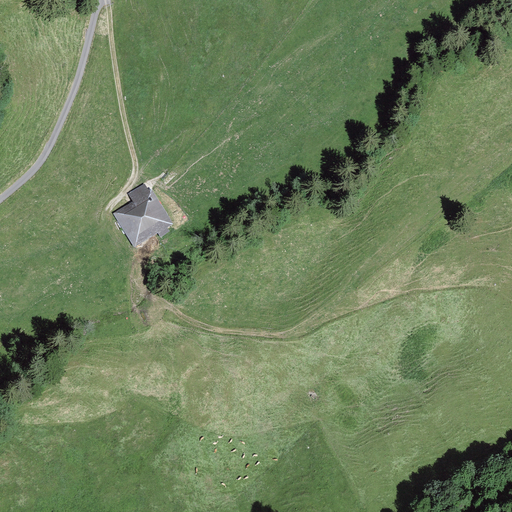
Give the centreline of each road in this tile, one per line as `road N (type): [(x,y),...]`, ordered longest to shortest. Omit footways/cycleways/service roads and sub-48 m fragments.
road 1 (unclassified): [(97,0),(63,115),(38,161),(0,199)]
road 2 (track): [(116,200),(136,167),(105,0)]
